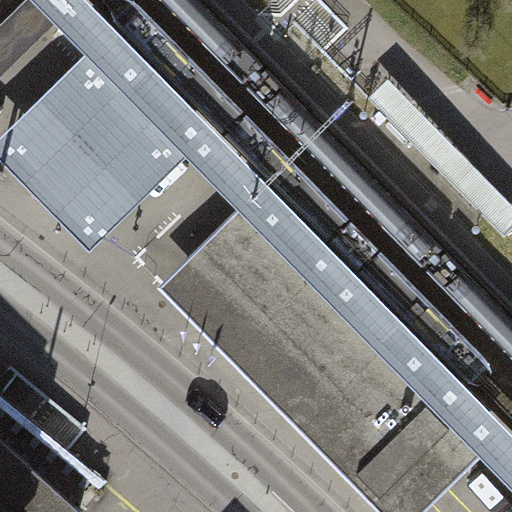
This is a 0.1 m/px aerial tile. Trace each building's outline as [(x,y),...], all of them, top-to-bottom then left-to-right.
[(34,0),(85,54),(190,160),(202,172),(238,209),(484,458),(511,486),(511,433),(91,0),(34,0)] [(0,137),(0,158),(92,255),(190,160),(85,54),(0,137)] [(511,202),(393,82),(372,102),(379,109),(486,217),(506,238),(511,232),(511,202)] [(158,287),(377,511),(428,511),(484,458),(278,247),(282,242),(244,203),(238,209),(158,287)] [(0,511),(88,511),(110,488),(0,391),(0,511)]
